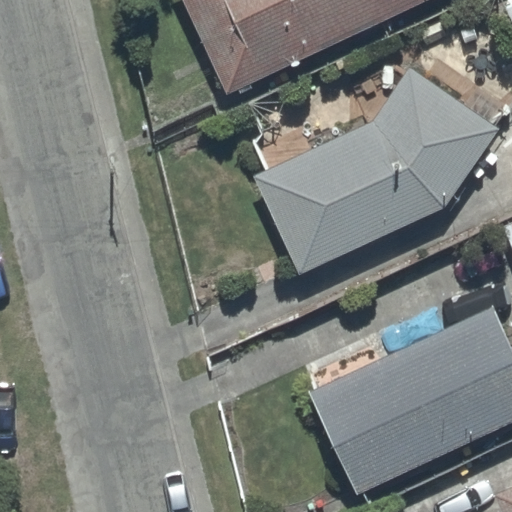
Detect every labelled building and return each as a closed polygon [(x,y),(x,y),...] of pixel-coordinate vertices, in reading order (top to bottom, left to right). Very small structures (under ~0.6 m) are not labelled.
[(185,0),(226,87),(411,0),(185,0)] [(405,62),(370,115),(252,169),(298,269),(444,202),(497,121),(405,62)] [(511,217),(501,223),(511,247),(511,217)] [(511,341),(493,300),(305,387),(353,490),(511,415),(511,341)] [(506,511),(511,511),(511,482),(496,489),(506,511)]
